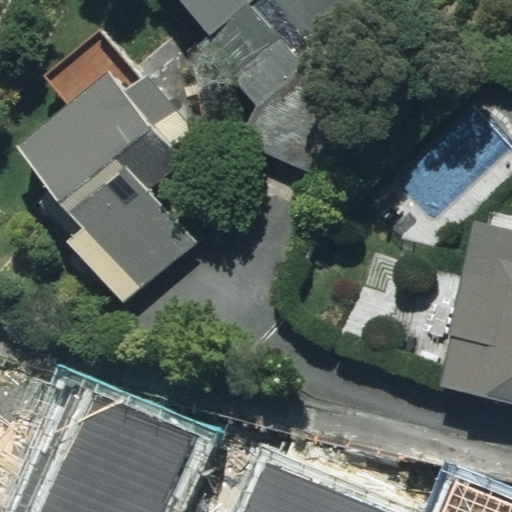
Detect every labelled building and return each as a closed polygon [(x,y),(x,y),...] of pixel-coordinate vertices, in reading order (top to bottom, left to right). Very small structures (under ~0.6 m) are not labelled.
[(285,0),(189,0),(233,48),(285,0)] [(76,247),(131,310),(235,219),(185,162),(212,138),(160,78),(138,97),(116,72),(25,147),(97,230),(76,247)] [(475,274),(454,385),(511,399),(511,265),(508,282),(475,274)] [(35,511),(156,511),(188,440),(86,396),(35,511)] [(397,511),(281,460),(257,511),(397,511)] [(511,511),(511,495),(460,472),(441,511),(511,511)]
